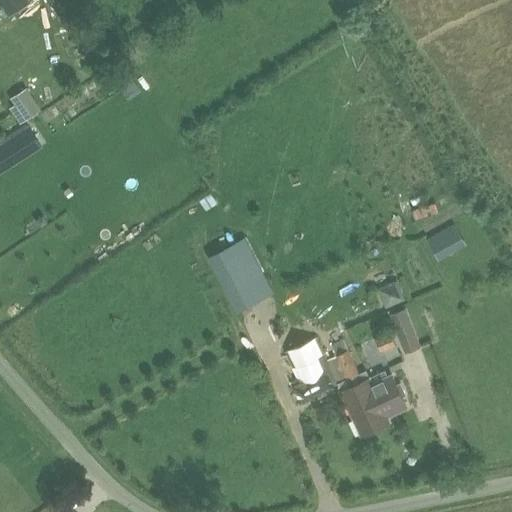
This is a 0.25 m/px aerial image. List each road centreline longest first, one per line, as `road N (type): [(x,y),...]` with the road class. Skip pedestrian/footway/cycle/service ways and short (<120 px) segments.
road 1 (unclassified): [(145,511),(110,487),(0,362)]
road 2 (unclassified): [(511,481),(361,511)]
